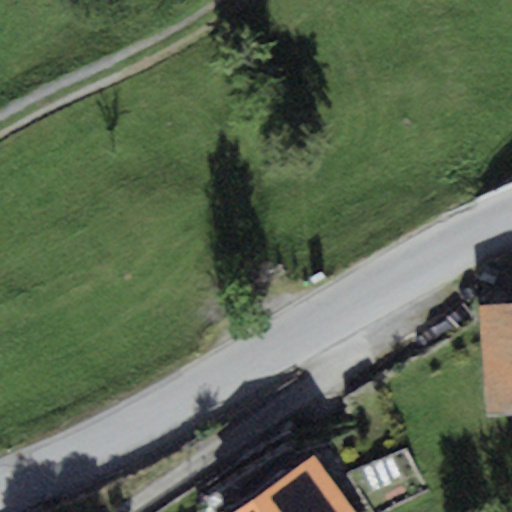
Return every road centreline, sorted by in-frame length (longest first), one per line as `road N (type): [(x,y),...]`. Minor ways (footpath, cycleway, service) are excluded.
road 1 (tertiary): [(0,483),(159,415),(511,212)]
road 2 (track): [(359,302),(338,357),(126,511)]
road 3 (track): [(0,127),(83,90),(240,0)]
